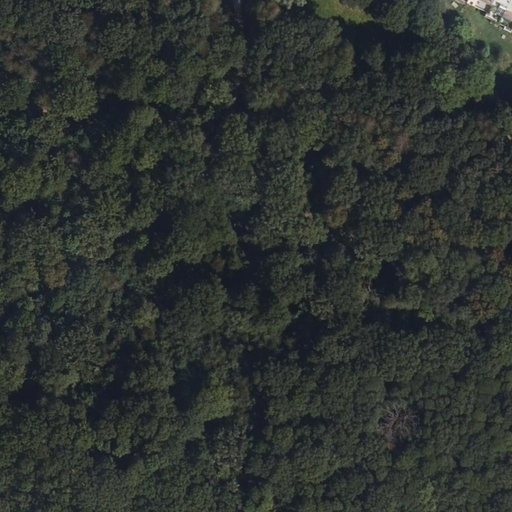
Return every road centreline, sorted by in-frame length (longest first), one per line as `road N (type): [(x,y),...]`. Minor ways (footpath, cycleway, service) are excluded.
road 1 (track): [(0,86),(59,97),(511,284)]
road 2 (track): [(240,0),(238,77),(214,157),(123,245),(0,324)]
road 3 (track): [(138,511),(80,485),(0,428)]
